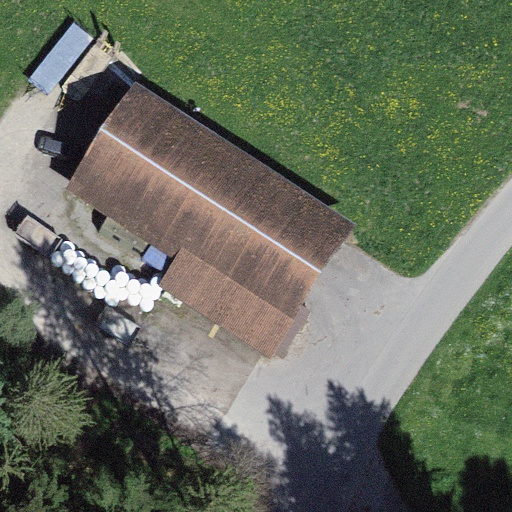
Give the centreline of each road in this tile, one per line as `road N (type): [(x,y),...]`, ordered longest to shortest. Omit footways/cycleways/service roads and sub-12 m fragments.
road 1 (track): [(325,497),(300,470),(0,287)]
road 2 (unclassified): [(321,511),(436,307),(511,218)]
